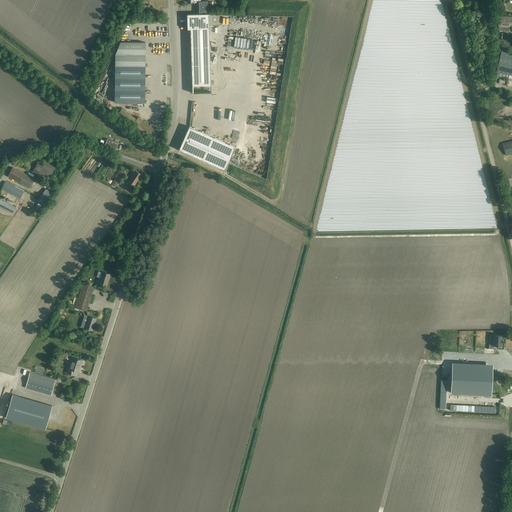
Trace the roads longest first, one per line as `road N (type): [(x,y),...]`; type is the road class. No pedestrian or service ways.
road 1 (unclassified): [(51,511),(160,174)]
road 2 (unclassified): [(511,238),(451,0)]
road 3 (unclassified): [(160,174),(177,100),(172,0)]
road 4 (unclassified): [(160,174),(87,147),(0,152)]
